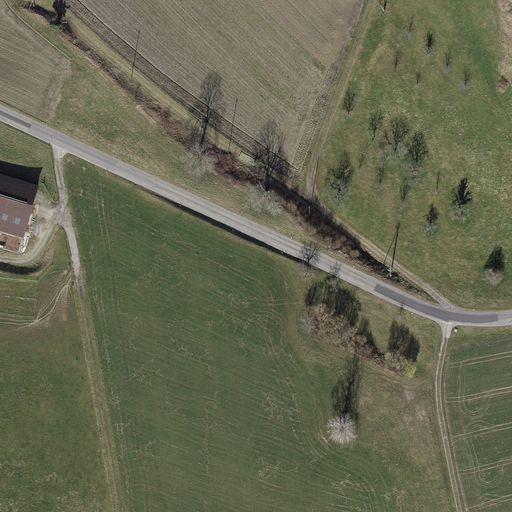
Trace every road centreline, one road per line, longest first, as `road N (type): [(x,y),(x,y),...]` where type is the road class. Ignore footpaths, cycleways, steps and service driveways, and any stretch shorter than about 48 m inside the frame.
road 1 (track): [(371,0),(310,186),(313,202),(444,304),(451,322),(439,403),(460,511)]
road 2 (tertiary): [(511,319),(451,322),(0,112)]
road 3 (track): [(55,138),(121,511)]
